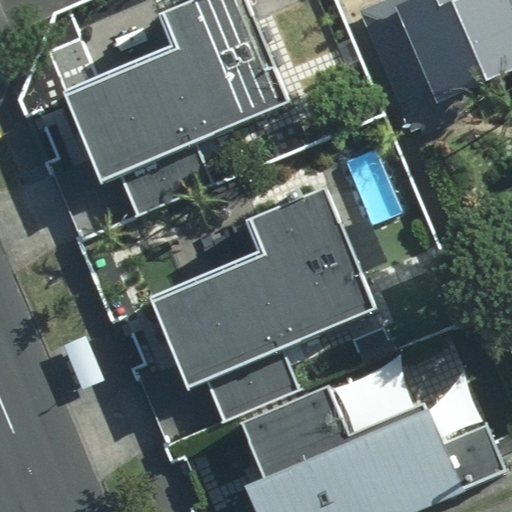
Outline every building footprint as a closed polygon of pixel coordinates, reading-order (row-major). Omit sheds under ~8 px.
[(176,51),(72,96),(110,182),(290,104),(244,0),(211,0),(163,21),(176,51)] [(511,0),(400,0),(390,5),(437,110),(511,76),(511,0)] [(511,160),(499,129),(417,164),(450,240),(511,213),(511,160)] [(374,308),(327,194),(248,227),(262,261),(153,306),(186,385),(374,308)] [(88,336),(65,346),(83,391),(106,382),(88,336)] [(502,470),(485,429),(440,447),(426,412),(346,444),(324,389),(243,423),(265,478),(244,487),(254,511),(413,511),(459,493),(457,488),(502,470)]
